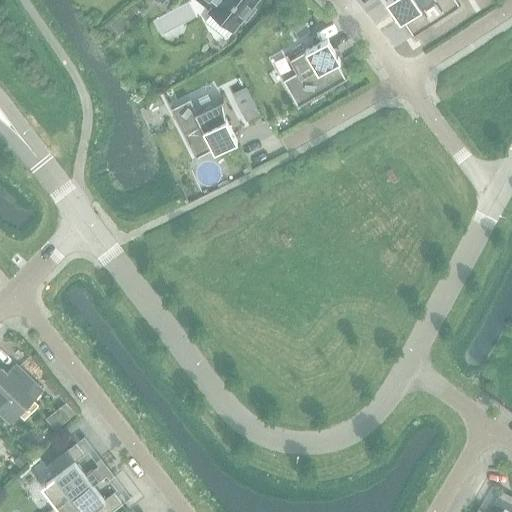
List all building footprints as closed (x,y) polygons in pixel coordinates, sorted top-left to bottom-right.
[(205,0),(213,6),(210,10),(233,28),(242,16),(246,19),(255,8),(251,5),(254,0),(205,0)] [(386,0),(400,22),(403,20),(413,34),(412,35),(413,36),(460,5),(459,4),(458,4),(455,0),(386,0)] [(305,50),(289,60),(296,72),(283,79),(297,104),(297,106),(346,78),(346,76),(345,77),(336,62),(340,60),(327,38),(305,51),(305,50)] [(171,107),(196,157),(197,157),(197,156),(212,148),(214,152),(237,141),(226,118),(225,118),(217,101),(196,112),(190,99),(172,107),(172,106),(171,107)] [(7,373),(3,369),(0,371),(0,411),(10,421),(19,413),(16,410),(29,396),(32,399),(41,389),(15,364),(7,373)] [(55,431),(70,418),(60,406),(45,419),(55,431)] [(40,486),(55,506),(107,466),(100,457),(95,461),(98,465),(86,474),(75,460),(84,453),(75,442),(50,462),(58,472),(40,486)] [(107,466),(55,506),(60,511),(110,511),(122,503),(113,491),(104,498),(94,485),(106,475),(109,479),(114,475),(107,466)] [(478,508),(475,511),(511,511),(511,496),(501,489),(493,502),(503,508),(500,511),(482,511),(484,511),(478,508)]
